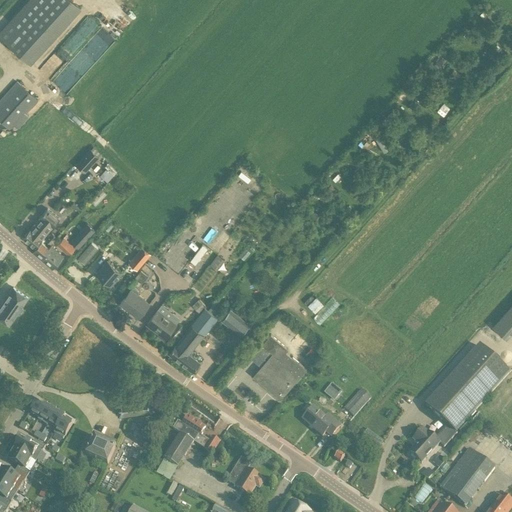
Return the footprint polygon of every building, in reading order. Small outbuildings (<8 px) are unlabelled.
[(31,0),(0,34),(30,62),(81,7),(72,0),(31,0)] [(126,27),(135,18),(115,0),(101,0),(99,2),(126,27)] [(74,32),(86,41),(100,24),(88,15),(74,32)] [(99,34),(72,61),(82,71),(109,44),(99,34)] [(29,116),(26,114),(38,101),(17,81),(0,99),(0,120),(11,130),(15,126),(18,129),(29,116)] [(94,147),(91,150),(90,150),(77,164),(85,171),(101,154),(94,147)] [(109,163),(105,166),(114,173),(116,170),(109,163)] [(326,192),(320,187),(316,192),(322,197),(326,192)] [(48,208),(30,230),(23,238),(36,248),(42,240),(60,218),(48,208)] [(318,215),(312,210),(309,214),(316,218),(318,215)] [(88,222),(70,242),(78,248),(95,229),(88,222)] [(51,232),(45,239),(50,244),(57,236),(51,232)] [(62,251),(69,243),(65,240),(66,239),(64,237),(57,246),(62,251)] [(54,257),(58,252),(51,246),(48,249),(41,243),(33,253),(42,261),(48,252),(54,257)] [(69,243),(62,251),(68,256),(76,247),(74,246),(73,247),(69,243)] [(92,243),(78,258),(85,264),(98,248),(92,243)] [(141,247),(128,263),(136,270),(149,254),(141,247)] [(63,257),(58,252),(54,257),(48,252),(42,261),(52,270),(63,257)] [(211,265),(220,269),(225,258),(217,254),(211,265)] [(110,286),(121,273),(107,261),(96,274),(110,286)] [(140,270),(134,277),(142,283),(148,276),(140,270)] [(0,317),(10,324),(28,299),(14,289),(0,309),(0,317)] [(132,290),(131,291),(130,291),(120,304),(134,314),(135,312),(140,316),(149,304),(137,296),(138,295),(138,292),(134,289),(132,290)] [(201,300),(195,306),(200,311),(206,306),(201,300)] [(321,302),(312,310),(315,313),(323,305),(321,302)] [(188,354),(190,352),(218,318),(205,308),(169,353),(192,371),(199,363),(188,354)] [(240,336),(249,325),(230,310),(221,321),(240,336)] [(172,314),(168,319),(157,311),(147,324),(165,338),(179,319),(172,314)] [(270,334),(254,352),(254,353),(261,358),(257,364),(260,367),(253,375),(280,398),(306,368),(293,357),(292,357),(286,352),(288,349),(270,334)] [(426,405),(448,425),(435,439),(444,447),(457,433),(456,432),(509,373),(479,346),(426,405)] [(83,350),(76,361),(95,372),(96,371),(97,372),(100,367),(99,366),(102,361),(96,358),(99,354),(89,348),(86,352),(83,350)] [(76,361),(70,372),(73,374),(71,378),(81,384),(83,380),(89,383),(92,378),(93,379),(96,374),(95,373),(95,372),(76,361)] [(335,401),(342,392),(332,383),(324,393),(335,401)] [(371,398),(362,390),(345,409),(350,413),(345,418),(349,422),(354,417),(371,398)] [(152,411),(154,410),(153,409),(154,406),(155,406),(155,404),(154,404),(154,399),(155,399),(154,397),(152,397),(150,395),(151,394),(149,393),(149,394),(145,395),(145,394),(143,394),(143,395),(139,395),(139,394),(137,395),(137,396),(134,396),(134,395),(132,395),(132,396),(128,397),(128,396),(126,396),(126,397),(122,398),(122,396),(120,397),(121,402),(118,402),(119,414),(122,414),(122,415),(124,415),(124,414),(129,413),(129,414),(130,414),(130,413),(134,413),(136,413),(136,412),(140,412),(140,413),(142,412),(146,411),(146,412),(148,412),(148,411),(151,410),(152,411)] [(39,400),(30,413),(39,419),(48,405),(39,400)] [(39,419),(38,421),(47,426),(48,424),(56,410),(48,405),(39,419)] [(331,436),(340,426),(335,421),(332,424),(313,407),(303,419),(323,436),(326,432),(331,436)] [(56,410),(48,424),(57,429),(65,416),(56,410)] [(55,432),(54,434),(63,439),(72,424),(64,419),(66,416),(65,416),(57,429),(55,432)] [(212,453),(219,441),(213,437),(210,441),(201,436),(202,434),(201,433),(205,428),(187,416),(182,424),(178,421),(173,429),(180,433),(180,434),(194,442),(206,449),(212,453)] [(423,429),(413,439),(418,444),(410,453),(421,463),(440,443),(428,433),(428,434),(423,429)] [(194,442),(180,434),(164,459),(178,467),(194,442)] [(108,465),(116,445),(94,436),(93,438),(88,435),(80,452),(86,455),(108,465)] [(21,438),(15,449),(32,460),(36,462),(42,451),(43,452),(46,447),(35,440),(32,445),(21,438)] [(146,441),(143,446),(147,448),(149,449),(152,444),(150,443),(146,441)] [(11,455),(8,460),(19,466),(16,471),(27,478),(30,473),(26,470),(32,460),(15,449),(14,451),(11,455)] [(442,487),(467,507),(473,498),(457,486),(470,470),(486,482),(497,469),(472,449),(442,487)] [(341,462),(344,456),(338,453),(335,458),(341,462)] [(439,456),(433,464),(439,469),(445,462),(439,456)] [(251,464),(241,458),(227,481),(236,487),(249,496),(255,486),(259,489),(264,481),(260,479),(260,478),(247,470),(251,464)] [(3,469),(0,473),(0,482),(17,493),(24,482),(24,483),(27,478),(16,471),(13,476),(3,469)] [(0,482),(0,496),(0,497),(0,503),(9,508),(12,503),(11,503),(17,493),(0,482)] [(175,497),(179,485),(174,483),(169,495),(175,497)] [(178,502),(185,488),(180,486),(173,499),(178,502)] [(488,511),(508,511),(511,508),(511,502),(502,495),(488,511)] [(119,511),(123,506),(116,502),(111,511),(112,511),(119,511)] [(309,511),(293,502),(287,511),(309,511)] [(0,511),(6,511),(9,508),(0,503),(0,511)]
